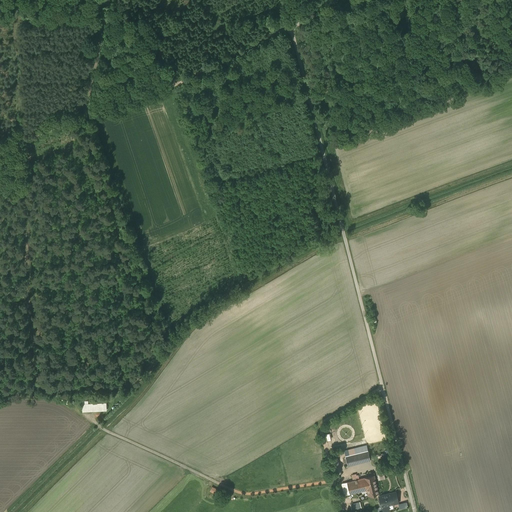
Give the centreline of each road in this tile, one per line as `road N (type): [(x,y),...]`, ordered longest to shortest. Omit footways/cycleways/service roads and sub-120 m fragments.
road 1 (residential): [(361,0),(295,34),(415,511)]
road 2 (track): [(0,153),(295,34),(285,0)]
road 3 (track): [(334,477),(245,493),(93,421)]
road 4 (track): [(383,384),(323,421),(343,511)]
road 5 (track): [(107,0),(84,119)]
